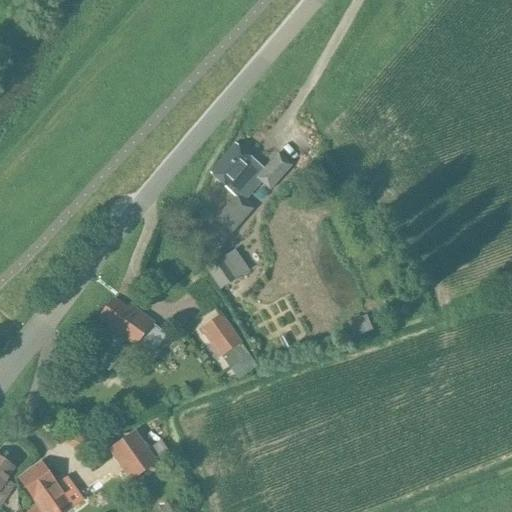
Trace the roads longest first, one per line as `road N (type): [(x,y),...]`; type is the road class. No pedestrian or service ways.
road 1 (tertiary): [(0,391),(310,0)]
road 2 (residential): [(358,0),(272,141)]
